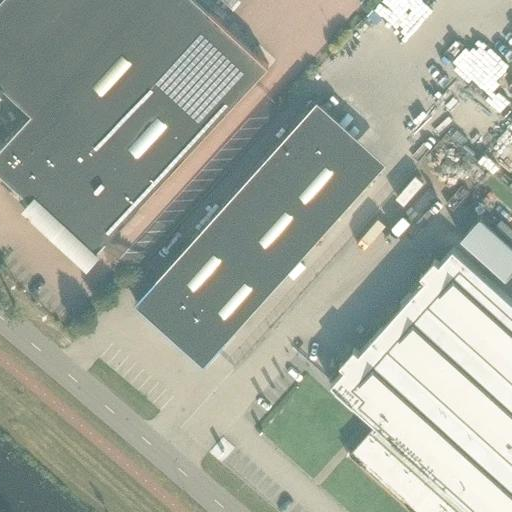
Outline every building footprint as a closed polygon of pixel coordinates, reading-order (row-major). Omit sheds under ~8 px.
[(32,112),(0,146),(0,148),(136,0),(0,0),(0,87),(3,86),(32,112)] [(16,185),(33,201),(209,10),(198,0),(136,0),(0,148),(0,170),(6,176),(1,181),(11,191),(16,185)] [(33,201),(64,230),(60,236),(69,245),(75,239),(92,255),(268,64),(209,10),(33,201)] [(134,303),(204,363),(387,160),(317,100),(134,303)] [(505,278),(511,270),(511,246),(479,217),(461,238),(505,278)] [(511,511),(511,299),(453,247),(438,263),(435,260),(421,275),(425,279),(359,353),(355,349),(341,365),(345,369),(331,384),(375,424),(349,453),(415,511),(511,511)]
